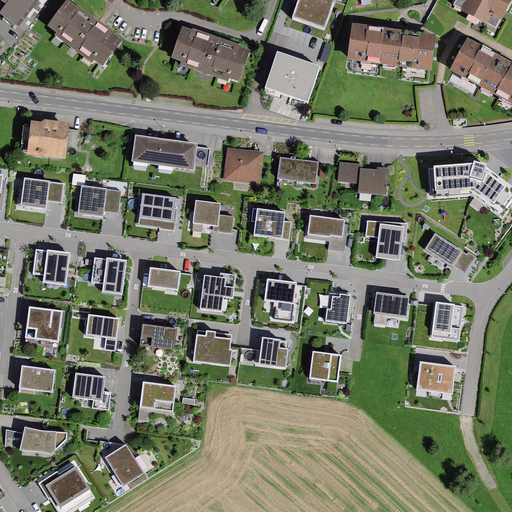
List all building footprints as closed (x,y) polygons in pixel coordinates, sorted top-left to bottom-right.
[(0,0),(0,6),(3,9),(0,12),(0,15),(16,28),(33,5),(40,8),(45,0),(0,0)] [(334,0),(301,0),(294,21),(324,31),(334,0)] [(504,11),(510,0),(451,0),(447,8),(475,24),(491,33),(504,11)] [(101,69),(119,44),(67,6),(49,30),(101,69)] [(511,58),(511,15),(504,11),(491,33),(475,24),(469,35),(511,58)] [(237,84),(245,52),(176,35),(168,66),(237,84)] [(429,75),(431,43),(355,36),(352,69),(429,75)] [(511,73),(462,44),(444,72),(511,111),(511,73)] [(305,107),(316,71),(274,58),(262,94),(305,107)] [(78,132),(20,125),(16,158),(62,164),(63,153),(76,153),(78,132)] [(196,148),(138,141),(134,165),(193,173),(196,148)] [(262,153),(225,148),(221,181),(231,182),(231,186),(246,189),(246,185),(258,186),(262,153)] [(315,166),(275,160),(272,182),(311,188),(315,166)] [(357,168),(337,165),(335,184),(352,186),(353,195),(377,198),(378,187),(385,186),(387,172),(372,170),(372,174),(357,172),(357,168)] [(475,171),(430,174),(431,202),(472,198),(501,218),(511,204),(511,194),(486,175),(475,171)] [(45,210),(47,201),(62,203),(64,184),(24,179),(20,207),(45,210)] [(103,218),(104,209),(118,211),(121,192),(83,187),(79,214),(103,218)] [(177,199),(144,194),(139,226),(172,230),(177,199)] [(221,204),(196,201),(193,224),(213,227),(212,231),(233,234),(235,217),(219,215),(221,204)] [(285,213),(257,209),(254,236),(289,241),(291,223),(284,222),(285,213)] [(348,221),(310,216),(307,238),(328,241),(327,250),(344,252),(348,221)] [(406,225),(369,220),(366,235),(379,237),(377,257),(401,261),(406,225)] [(475,258),(435,234),(425,250),(465,274),(475,258)] [(70,254),(37,249),(33,274),(44,275),(43,283),(66,286),(70,254)] [(127,261),(96,257),(93,283),(105,284),(103,294),(123,296),(127,261)] [(181,272),(151,267),(148,288),(178,292),(181,272)] [(219,277),(204,275),(199,312),(223,315),(225,299),(235,301),(239,273),(220,271),(219,277)] [(295,287),(268,284),(266,303),(278,304),(277,311),(292,313),(295,287)] [(412,296),(376,291),(372,317),(408,321),(412,296)] [(351,295),(328,292),(324,323),(346,327),(351,295)] [(453,310),(437,308),(434,334),(449,336),(453,310)] [(62,314),(30,310),(27,341),(58,345),(62,314)] [(116,345),(119,322),(86,317),(83,341),(116,345)] [(174,351),(177,330),(143,325),(140,346),(174,351)] [(232,338),(196,333),(192,364),(232,369),(234,350),(230,349),(232,338)] [(280,345),(263,343),(260,367),(285,371),(287,355),(278,353),(280,345)] [(341,356),(313,352),(309,379),(338,383),(341,356)] [(455,371),(421,366),(418,392),(451,396),(455,371)] [(54,371),(23,367),(20,387),(52,392),(54,371)] [(106,377),(77,373),(73,398),(95,401),(94,409),(108,411),(111,393),(104,392),(106,377)] [(176,387),(143,383),(140,409),(173,413),(176,387)] [(42,432),(24,428),(23,434),(6,430),(5,447),(21,448),(20,451),(41,452),(52,454),(67,440),(67,433),(42,432)] [(123,487),(144,474),(126,446),(105,459),(123,487)] [(71,511),(94,498),(74,465),(41,485),(56,511),(71,511)]
